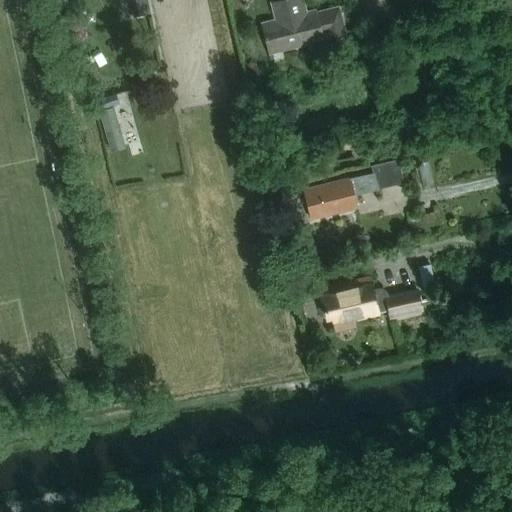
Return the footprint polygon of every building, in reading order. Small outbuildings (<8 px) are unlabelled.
[(146,0),(129,0),(132,16),(149,12),(146,0)] [(314,54),(326,51),(322,35),(327,34),(327,36),(346,31),(340,5),(317,11),(316,9),(308,11),(304,0),(283,0),(276,2),(280,18),(269,20),(271,29),(264,30),(268,47),(274,46),(275,52),(311,44),(314,54)] [(413,43),(398,46),(400,58),(416,55),(413,43)] [(371,165),(373,173),(303,190),(310,219),(356,208),(353,195),(379,189),(379,188),(405,182),(399,158),(371,165)] [(370,275),(320,286),(327,316),(333,315),(335,321),(355,317),(379,311),(379,310),(389,308),(391,318),(422,311),(417,289),(388,296),(387,291),(381,287),(373,289),(370,275)] [(491,286),(492,301),(508,299),(507,285),(491,286)] [(355,317),(335,321),(337,330),(357,326),(355,317)]
